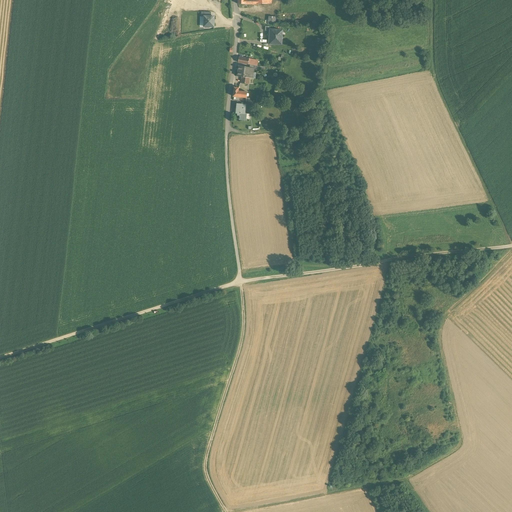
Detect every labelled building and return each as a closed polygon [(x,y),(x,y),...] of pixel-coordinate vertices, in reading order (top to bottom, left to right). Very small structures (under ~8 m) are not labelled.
[(211,16),(204,16),(204,17),(203,27),(205,27),(205,28),(209,28),(209,27),(213,27),(213,16),(211,16)] [(270,30),(269,34),(269,44),(281,45),(281,38),(279,38),(280,30),(270,30)] [(247,68),(243,68),(244,67),(238,66),(237,77),(242,77),(249,78),(251,78),(252,69),(247,68)] [(247,92),(238,91),(238,88),(234,88),(233,96),(239,97),(246,98),(247,92)] [(245,105),(236,104),(236,108),(235,108),(234,112),(236,112),(236,113),(237,113),(237,115),(239,115),(239,119),(246,120),(246,114),(244,114),(245,105)]
